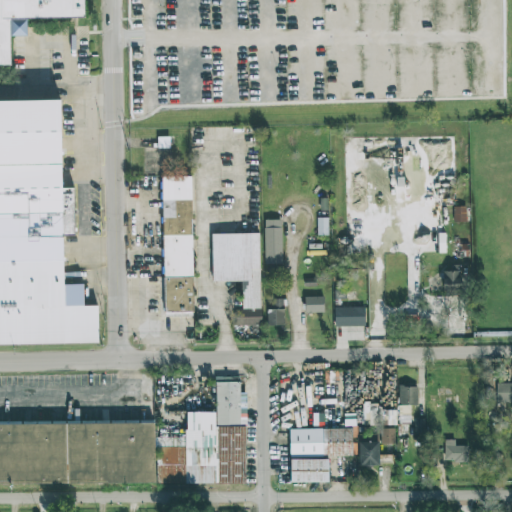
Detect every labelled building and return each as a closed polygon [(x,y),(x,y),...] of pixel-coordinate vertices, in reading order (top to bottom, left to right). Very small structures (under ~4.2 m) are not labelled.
[(0,0),(89,0),(89,20),(14,21),(15,65),(0,65),(0,0)] [(0,105),(67,104),(69,284),(87,284),(86,307),(103,307),(105,344),(0,346),(0,105)] [(162,313),(193,313),(192,177),(162,177),(162,313)] [(466,207),(453,207),(453,222),(466,222),(466,207)] [(327,218),(316,218),(317,236),(328,235),(327,218)] [(281,220),(264,220),(264,264),(282,264),(281,220)] [(211,234),(211,282),(240,282),(241,309),(235,309),(235,326),(260,326),(259,233),(211,234)] [(443,271),(443,297),(461,297),(460,271),(443,271)] [(324,312),(323,297),(304,297),(305,313),(324,312)] [(283,299),(267,300),(268,326),(284,326),(283,299)] [(364,307),(334,307),(335,326),(365,326),(364,307)] [(0,425),(155,424),(156,449),(187,449),(186,413),(218,412),(217,383),(242,382),(243,425),(247,425),(247,485),(0,486),(0,425)] [(511,402),(511,383),(496,383),(497,403),(511,402)] [(417,406),(417,386),(399,386),(399,405),(417,406)] [(416,433),(424,433),(423,419),(415,419),(416,433)] [(394,428),(381,429),(381,444),(394,444),(394,428)] [(455,446),(455,440),(444,440),(444,462),(468,462),(468,446),(455,446)] [(359,466),(379,466),(378,442),(358,442),(359,466)] [(328,483),(328,459),(290,459),(290,483),(328,483)]
